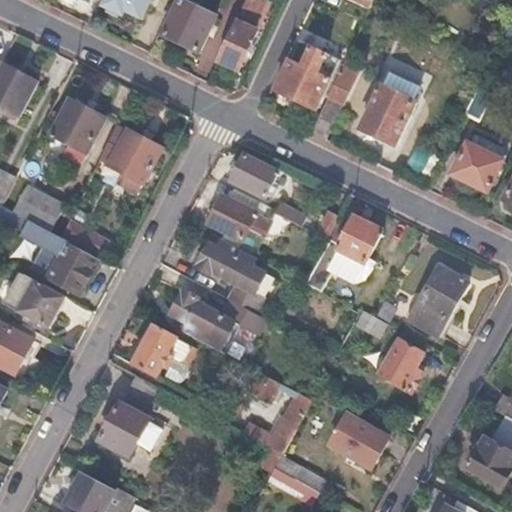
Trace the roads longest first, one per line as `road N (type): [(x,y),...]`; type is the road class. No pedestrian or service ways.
road 1 (residential): [(11,511),(224,115)]
road 2 (residential): [(245,123),(511,254)]
road 3 (residential): [(0,3),(224,115)]
road 4 (residential): [(391,511),(511,297)]
road 5 (residential): [(245,123),(303,0)]
